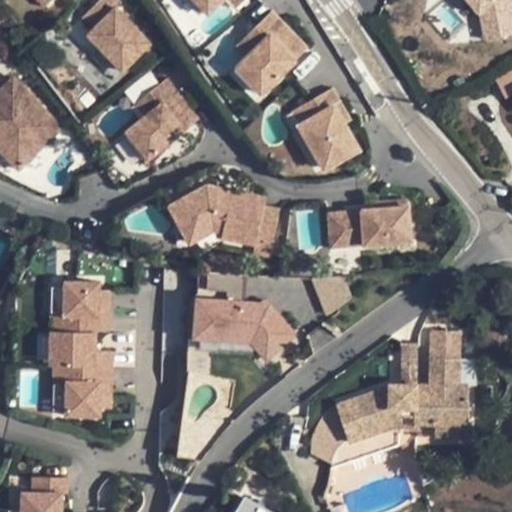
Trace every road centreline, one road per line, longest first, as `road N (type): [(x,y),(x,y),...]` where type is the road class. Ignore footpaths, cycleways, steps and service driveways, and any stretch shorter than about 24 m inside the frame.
road 1 (residential): [(505,230),(263,411),(225,448),(190,511)]
road 2 (residential): [(337,0),(426,136),(505,230)]
